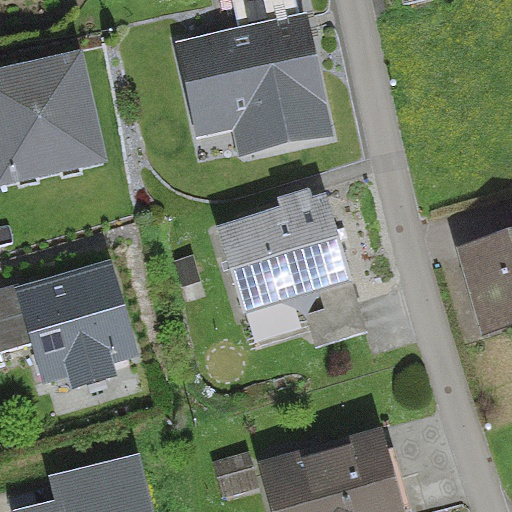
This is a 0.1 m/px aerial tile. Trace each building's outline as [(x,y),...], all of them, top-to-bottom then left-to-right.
[(264,149),(320,136),(290,0),(227,0),(237,44),(181,56),(198,129),(257,116),(264,149)] [(438,0),(397,0),(400,9),(438,0)] [(0,183),(92,163),(71,70),(0,85),(0,183)] [(316,293),(323,316),(352,307),(321,207),(216,239),(240,316),(316,293)] [(484,333),(511,325),(511,245),(463,259),(484,333)] [(128,357),(104,275),(18,300),(14,289),(0,293),(0,356),(31,347),(42,383),(68,375),(70,381),(103,371),(102,365),(128,357)] [(271,511),(393,511),(376,446),(262,477),(271,511)]
